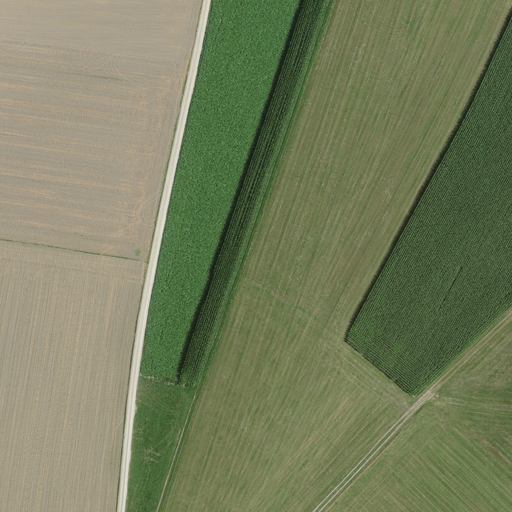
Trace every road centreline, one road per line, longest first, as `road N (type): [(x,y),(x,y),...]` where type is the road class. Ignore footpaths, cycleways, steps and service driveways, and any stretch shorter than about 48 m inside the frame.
road 1 (track): [(208,0),(145,309),(122,511)]
road 2 (track): [(511,313),(316,511)]
